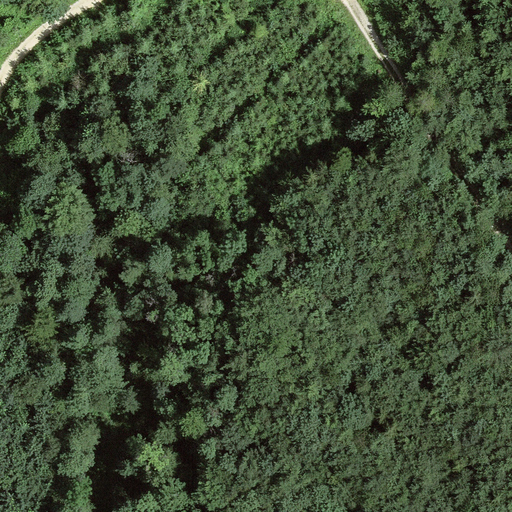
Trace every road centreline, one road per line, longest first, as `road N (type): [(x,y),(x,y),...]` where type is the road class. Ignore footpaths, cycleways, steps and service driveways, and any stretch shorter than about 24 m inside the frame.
road 1 (track): [(511,246),(346,0)]
road 2 (track): [(96,0),(46,27),(0,78)]
